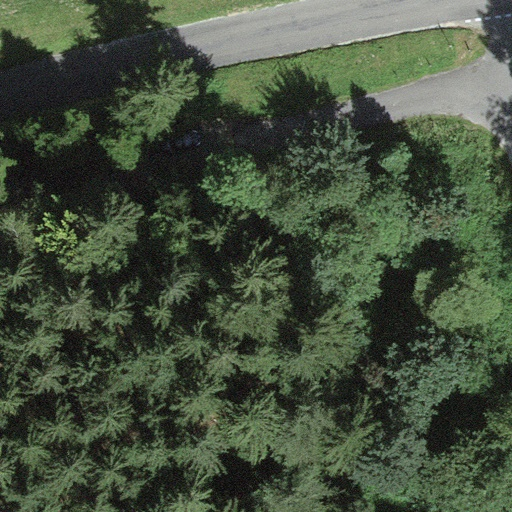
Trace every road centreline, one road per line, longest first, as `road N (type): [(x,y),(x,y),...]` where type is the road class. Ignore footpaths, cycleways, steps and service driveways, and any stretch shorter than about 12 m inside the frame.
road 1 (track): [(511,66),(182,154),(0,218)]
road 2 (tertiary): [(0,95),(447,0)]
